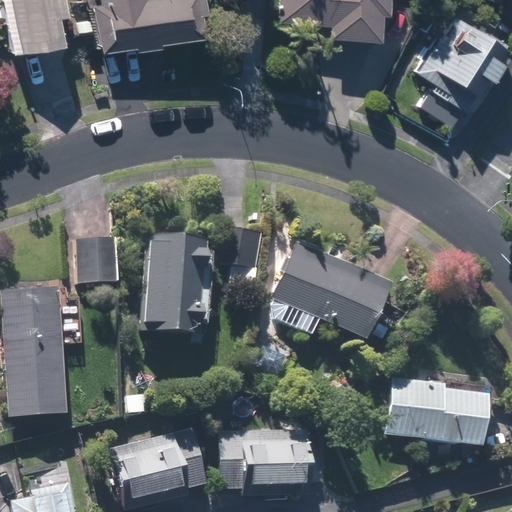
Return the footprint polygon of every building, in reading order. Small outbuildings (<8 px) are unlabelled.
[(54,52),(51,27),(60,26),(56,0),(0,0),(0,47),(2,60),(54,52)] [(87,0),(88,6),(83,6),(90,58),(133,52),(198,44),(191,0),(87,0)] [(270,0),(268,25),(318,29),(317,45),(368,48),(369,32),(377,33),(379,0),(270,0)] [(445,13),(407,73),(427,86),(411,112),(444,133),(498,47),(445,13)] [(223,271),(221,293),(245,295),(251,234),(210,230),(206,270),(223,271)] [(192,249),(125,248),(123,361),(190,362),(192,249)] [(377,298),(281,258),(258,313),(354,353),(377,298)] [(77,263),(39,267),(44,310),(82,306),(77,263)] [(40,301),(0,303),(0,437),(48,435),(40,301)] [(256,322),(246,348),(282,361),(291,335),(256,322)] [(365,372),(356,447),(475,462),(482,406),(430,400),(433,380),(365,372)] [(293,435),(197,440),(200,506),(296,502),(293,435)] [(193,511),(179,446),(87,466),(97,511),(193,511)] [(57,511),(54,495),(0,504),(0,511),(57,511)]
